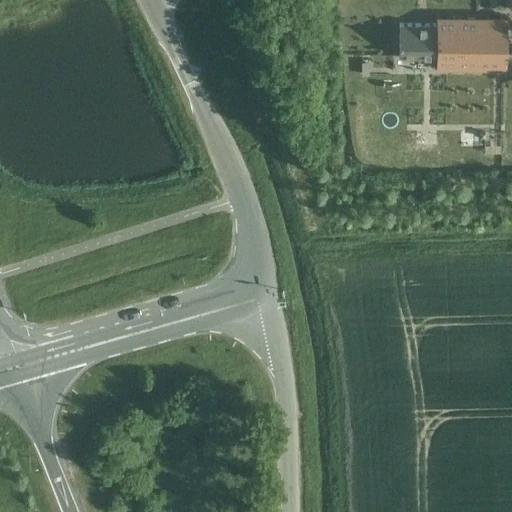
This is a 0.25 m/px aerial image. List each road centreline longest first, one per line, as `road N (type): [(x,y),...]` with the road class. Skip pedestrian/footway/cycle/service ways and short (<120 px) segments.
road 1 (tertiary): [(268,295),(245,198),(150,0)]
road 2 (tertiary): [(18,365),(268,295)]
road 3 (unclassified): [(289,511),(287,399),(268,295)]
road 4 (trunk): [(72,511),(18,365)]
